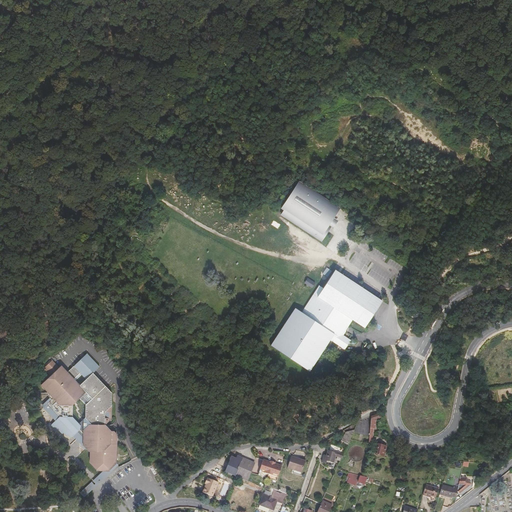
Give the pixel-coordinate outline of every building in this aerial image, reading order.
[(340,208),(299,181),(281,209),(283,210),(280,215),(321,242),(331,227),(333,228),(338,220),(334,218),(340,208)] [(464,261),(465,263),(461,265),(463,268),(466,267),(474,263),(477,262),(475,258),(472,259),(471,258),(464,261)] [(323,288),(319,285),(302,312),(295,308),(270,345),(310,371),(330,340),(345,350),(351,340),(343,335),(346,331),(346,330),(352,320),(364,328),(382,301),(335,270),(323,288)] [(308,278),(305,283),(312,287),(315,282),(308,278)] [(97,368),(85,355),(68,371),(65,373),(59,367),(58,367),(57,368),(50,361),(41,369),(48,377),(39,385),(51,399),(45,405),(58,419),(54,422),(67,435),(70,439),(79,430),(79,424),(85,430),(84,443),(90,449),(90,460),(98,468),(96,469),(99,470),(99,468),(104,468),(104,470),(103,471),(102,472),(106,476),(110,472),(109,470),(115,464),(117,439),(104,426),(110,419),(110,394),(92,374),(97,368)] [(45,405),(41,409),(54,422),(58,419),(45,405)] [(381,418),(380,414),(371,417),(368,444),(372,445),(374,429),(375,429),(376,420),(381,418)] [(65,436),(67,435),(54,422),(49,427),(56,433),(58,432),(61,435),(62,434),(65,436)] [(341,441),(348,444),(349,440),(350,439),(354,430),(345,433),(341,441)] [(324,455),(322,463),(326,465),(325,467),(332,469),(334,464),(333,464),(335,457),(340,458),(342,453),(339,453),(341,448),(330,445),(328,451),(326,456),(324,455)] [(356,462),(359,462),(361,461),(363,459),(364,456),(365,454),(364,452),(364,450),(363,449),(361,447),(360,447),(359,446),(356,445),(354,446),(352,446),(350,448),(349,450),(348,452),(348,454),(348,456),(349,458),(350,459),(352,461),(353,462),(356,462)] [(386,447),(378,445),(375,454),(383,456),(384,456),(386,447)] [(232,457),(225,472),(247,481),(255,463),(238,456),(237,459),(232,457)] [(298,461),(291,458),(287,468),(294,470),(293,473),(294,473),(300,460),(299,459),(298,461)] [(278,476),(282,465),(276,463),(276,462),(271,460),(270,461),(264,459),(260,470),(259,474),(277,480),(278,476)] [(305,462),(300,460),(294,473),(300,475),(305,462)] [(102,472),(101,471),(95,478),(82,490),(84,496),(100,481),(106,476),(102,472)] [(360,479),(361,476),(348,473),(347,477),(349,477),(347,482),(355,485),(357,481),(359,482),(360,479)] [(467,479),(460,478),(458,488),(457,492),(459,494),(471,484),(467,479)] [(170,485),(167,481),(165,482),(162,479),(160,481),(166,489),(170,485)] [(219,483),(208,479),(205,484),(207,485),(203,493),(213,497),(219,483)] [(428,495),(431,496),(435,498),(438,489),(426,485),(423,495),(427,497),(428,495)] [(452,497),(456,499),(457,492),(458,488),(454,487),(453,488),(442,485),(439,494),(452,498),(452,497)] [(270,493),(265,491),(258,509),(267,511),(280,511),(282,507),(287,495),(272,489),(270,493)] [(316,511),(329,511),(332,505),(322,500),(321,502),(316,511)]
